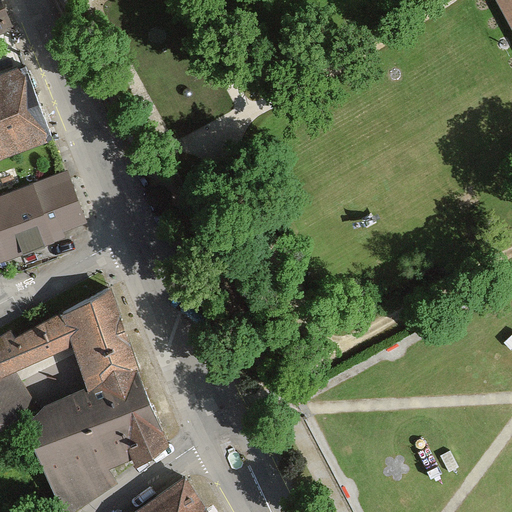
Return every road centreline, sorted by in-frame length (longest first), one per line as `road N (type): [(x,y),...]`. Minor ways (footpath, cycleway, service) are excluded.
road 1 (residential): [(28,0),(219,421)]
road 2 (residential): [(102,511),(219,421)]
